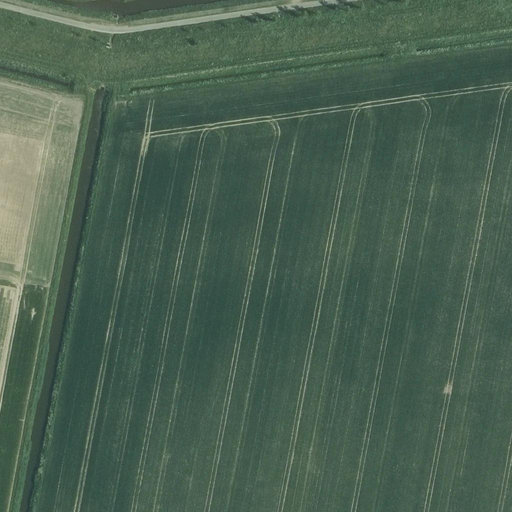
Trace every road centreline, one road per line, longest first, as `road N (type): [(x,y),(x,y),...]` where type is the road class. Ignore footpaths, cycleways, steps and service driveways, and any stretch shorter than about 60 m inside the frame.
road 1 (track): [(511,23),(111,80),(0,53)]
road 2 (unclassified): [(379,0),(115,35),(76,33),(0,11)]
